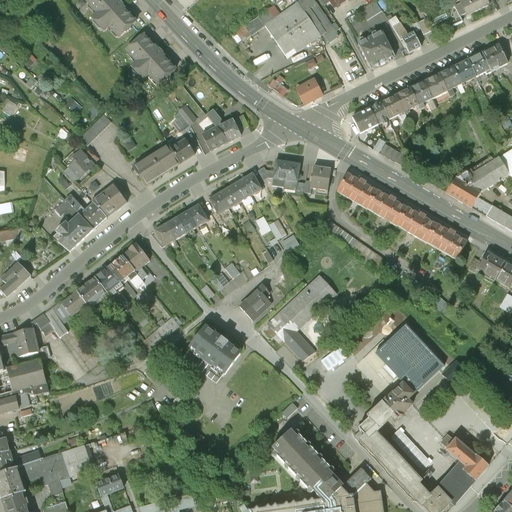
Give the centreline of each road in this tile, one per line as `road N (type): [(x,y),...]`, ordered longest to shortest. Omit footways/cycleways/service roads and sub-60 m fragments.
road 1 (residential): [(419,511),(283,369),(209,313),(133,219)]
road 2 (primary): [(511,251),(298,127)]
road 3 (primary): [(298,127),(207,59),(154,0)]
road 4 (residential): [(298,127),(133,219)]
road 5 (residential): [(133,219),(35,300),(0,317)]
road 6 (residential): [(511,15),(375,84)]
